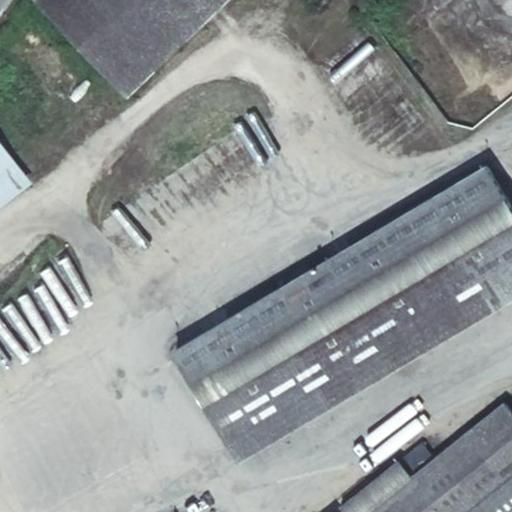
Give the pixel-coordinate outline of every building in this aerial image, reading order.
[(256,0),(58,0),(44,14),(140,113),(256,0)] [(0,194),(21,178),(0,151),(0,194)] [(185,186),(207,180),(203,165),(207,164),(204,153),(178,160),(185,186)] [(21,178),(0,194),(0,230),(38,200),(21,178)] [(511,205),(498,182),(184,369),(236,457),(511,294),(511,205)] [(511,294),(236,457),(249,480),(511,325),(511,294)] [(511,412),(511,413),(504,403),(412,478),(370,511),(464,511),(511,473),(511,412)] [(370,511),(412,478),(397,460),(352,496),(343,486),(320,505),(325,511),(332,511),(339,506),(342,511),(370,511)] [(511,511),(511,473),(464,511),(511,511)]
